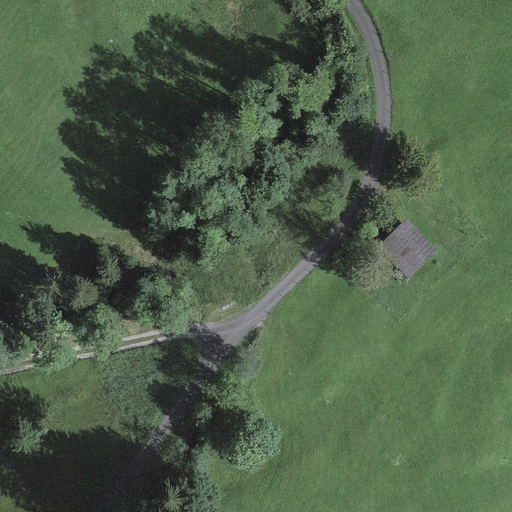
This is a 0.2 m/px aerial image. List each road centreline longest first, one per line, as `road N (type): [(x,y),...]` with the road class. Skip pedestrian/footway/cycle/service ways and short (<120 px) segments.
road 1 (residential): [(349,0),(370,39),(384,96),(367,193),(183,397),(104,511)]
road 2 (track): [(256,316),(0,370)]
